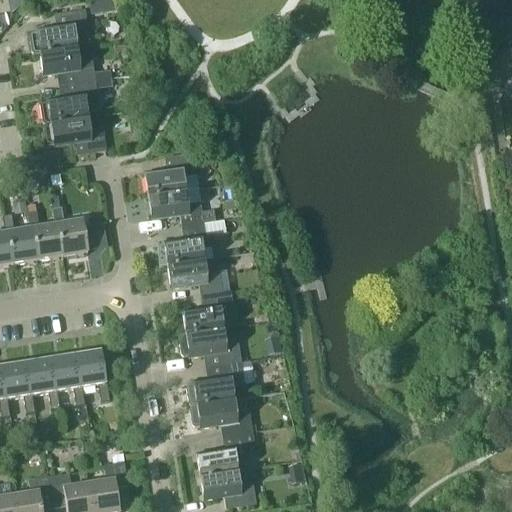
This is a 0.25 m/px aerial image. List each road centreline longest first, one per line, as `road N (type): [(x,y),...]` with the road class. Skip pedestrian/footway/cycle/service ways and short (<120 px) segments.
road 1 (residential): [(163,511),(130,292)]
road 2 (residential): [(0,313),(130,292)]
road 3 (residential): [(130,292),(110,163)]
